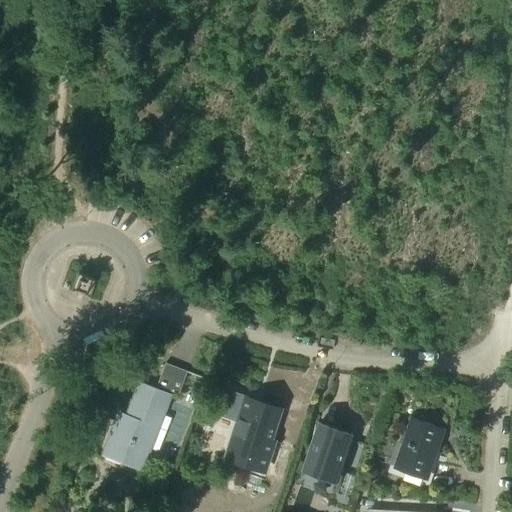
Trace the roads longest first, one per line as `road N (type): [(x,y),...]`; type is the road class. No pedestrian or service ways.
road 1 (residential): [(501,375),(385,361),(126,304)]
road 2 (residential): [(126,304),(129,280),(112,250),(90,241),(66,245),(47,261),(40,286),(48,311),(69,328)]
road 3 (residential): [(0,505),(69,328)]
road 4 (residential): [(492,511),(501,375)]
